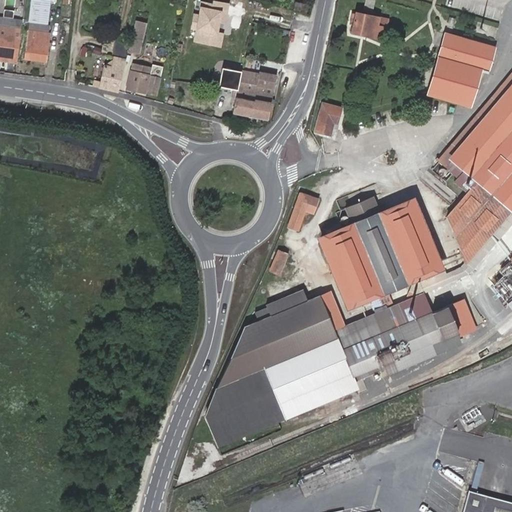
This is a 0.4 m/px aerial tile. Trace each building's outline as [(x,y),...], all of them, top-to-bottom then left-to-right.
[(49,0),(31,0),(30,23),(48,24),(49,0)] [(197,29),(194,41),(222,46),(231,4),(211,0),(198,0),(193,29),(197,29)] [(374,16),(378,3),(369,0),(368,0),(364,13),(374,16)] [(306,17),(308,7),(295,4),(293,13),(293,14),(306,17)] [(0,17),(0,55),(19,57),(22,20),(0,17)] [(384,45),(390,24),(363,17),(361,21),(358,20),(355,28),(359,29),(357,37),(384,45)] [(48,24),(30,23),(29,30),(49,31),(50,25),(48,24)] [(457,27),(454,35),(471,40),(473,31),(457,27)] [(49,31),(29,30),(27,59),(49,60),(49,31)] [(135,32),(129,58),(138,60),(145,34),(135,32)] [(475,42),(491,46),(493,36),(478,32),(475,42)] [(452,34),(434,98),(473,109),(484,70),(491,46),(475,42),(471,40),(454,35),(452,34)] [(114,52),(126,56),(129,45),(116,42),(114,52)] [(491,46),(484,70),(492,73),(499,48),(491,46)] [(105,68),(99,89),(119,95),(126,62),(114,59),(112,69),(105,68)] [(160,78),(154,77),(151,76),(152,70),(133,66),(128,91),(156,97),(160,78)] [(240,82),(242,70),(222,67),(219,86),(238,89),(235,114),(270,119),(277,75),(259,73),(257,85),(240,82)] [(478,271),(511,233),(511,77),(439,158),(467,183),(466,184),(466,186),(467,187),(468,188),(470,188),(472,187),(478,193),(454,220),(478,271)] [(328,112),(322,110),(317,133),(332,137),(335,123),(341,123),(345,109),(330,105),(328,112)] [(311,189),(315,181),(309,179),(305,187),(311,189)] [(301,193),(287,224),(301,230),(309,211),(318,215),(323,202),(301,193)] [(445,281),(415,204),(382,216),(376,202),(348,212),(353,227),(323,238),(350,309),(415,285),(435,278),(438,284),(445,281)] [(283,274),(291,255),(281,251),(272,270),(283,274)] [(505,267),(502,270),(507,274),(496,285),(508,296),(511,292),(511,272),(505,267)] [(272,318),(309,303),(305,291),(267,306),(268,308),(272,318)] [(424,293),(381,312),(391,335),(434,316),(424,293)] [(479,330),(465,300),(434,316),(391,335),(381,312),(346,327),(332,294),(309,303),(272,318),(259,323),(248,327),(207,417),(205,420),(207,427),(211,426),(219,447),(438,356),(434,347),(479,330)] [(259,323),(272,318),(268,308),(256,312),(259,323)] [(511,511),(511,502),(474,492),(468,511),(511,511)]
